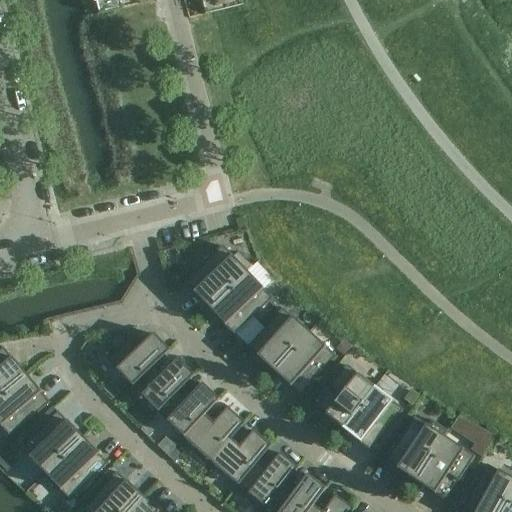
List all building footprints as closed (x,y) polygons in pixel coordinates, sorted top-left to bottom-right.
[(95,0),(99,15),(122,9),(119,0),(95,0)] [(196,0),(196,1),(201,0),(205,15),(243,6),(241,0),(196,0)] [(209,310),(247,274),(247,273),(252,268),(238,254),(233,259),(231,257),(230,259),(222,251),(224,249),(222,248),(184,284),(185,286),(187,284),(195,292),(193,294),(194,295),(196,294),(210,308),(208,310),(209,310)] [(247,274),(209,310),(209,311),(211,310),(225,324),(223,326),(224,327),(226,325),(234,333),(232,335),(234,337),(272,300),(271,299),(269,300),(261,292),(263,291),(262,289),(260,291),(246,276),(248,275),(247,274)] [(273,372),(273,373),(309,334),(308,333),(306,335),(292,322),(293,320),(292,318),(290,320),(282,313),(284,311),(282,310),(247,349),(248,350),(250,349),(258,356),(256,358),(258,359),(260,357),(274,371),(273,372)] [(309,334),(273,373),(274,374),(276,372),(290,385),(289,387),(290,389),(292,387),(300,394),(299,396),(300,397),(336,358),(334,357),(332,358),(324,351),(326,349),(324,348),(323,350),(308,336),(310,335),(309,334)] [(132,388),(169,352),(153,335),(138,350),(130,340),(107,360),(116,371),(132,388)] [(0,398),(26,376),(24,377),(11,362),(13,361),(12,359),(10,360),(3,352),(5,351),(3,349),(0,351),(0,398)] [(157,413),(193,377),(177,361),(163,375),(155,367),(170,353),(169,352),(132,388),(141,397),(157,413)] [(341,430),(342,431),(375,389),(374,388),(372,390),(357,378),(358,376),(357,375),(355,377),(346,370),(348,368),(346,367),(314,409),(315,410),(317,408),(326,415),(324,417),(326,418),(327,416),(343,428),(341,430)] [(27,377),(26,376),(0,398),(0,423),(1,425),(0,426),(0,427),(1,428),(3,427),(10,435),(8,437),(9,438),(50,404),(48,402),(47,404),(39,395),(41,394),(40,392),(38,394),(25,379),(27,377)] [(194,377),(193,377),(157,413),(166,423),(183,438),(218,401),(202,385),(188,400),(179,392),(194,377)] [(110,384),(104,390),(113,400),(120,394),(110,384)] [(375,390),(375,389),(342,431),(343,431),(345,430),(360,442),(359,444),(360,445),(362,443),(371,450),(369,452),(371,453),(403,411),(401,410),(400,412),(391,405),(393,403),(391,402),(390,404),(374,391),(375,390)] [(411,390),(404,400),(412,406),(419,396),(411,390)] [(219,401),(218,401),(183,438),(210,463),(244,424),(227,409),(213,425),(205,417),(219,401)] [(44,475),(45,476),(83,439),(82,438),(80,440),(67,426),(68,424),(67,422),(65,424),(57,416),(59,414),(58,413),(20,450),(21,451),(23,449),(31,457),(29,459),(30,461),(32,459),(46,473),(44,475)] [(414,482),(415,483),(444,439),(444,438),(448,432),(431,421),(427,427),(425,426),(424,428),(415,422),(416,420),(414,419),(385,463),(387,464),(388,462),(397,468),(396,470),(398,472),(399,470),(416,480),(414,482)] [(245,425),(244,424),(210,463),(237,486),(270,447),(253,432),(239,448),(231,441),(245,425)] [(147,426),(141,432),(148,439),(154,433),(147,426)] [(83,440),(83,439),(45,476),(47,475),(61,489),(59,491),(60,492),(62,490),(70,498),(68,500),(70,502),(108,465),(106,463),(105,465),(97,457),(99,455),(97,454),(95,456),(82,441),(83,440)] [(445,439),(444,439),(415,483),(416,484),(417,482),(434,492),(433,494),(434,496),(436,494),(445,500),(444,502),(445,503),(475,459),(473,457),(471,459),(462,453),(464,451),(462,450),(460,452),(444,441),(445,439)] [(248,495),(265,509),(297,468),(280,454),(267,471),(258,464),(271,447),(270,447),(237,486),(248,495)] [(501,511),(511,493),(511,482),(498,475),(500,473),(498,472),(497,474),(487,469),(488,467),(486,466),(460,511),(462,511),(464,511),(465,511),(501,511)] [(298,469),(297,468),(265,509),(268,511),(308,511),(325,490),(307,476),(294,493),(285,486),(298,469)] [(129,511),(143,498),(142,497),(140,499),(126,485),(128,484),(126,482),(124,484),(116,476),(118,475),(116,473),(80,511),(83,511),(84,511),(83,511),(129,511)] [(351,511),(353,510),(334,497),(323,511),(319,511),(313,507),(326,490),(325,490),(308,511),(351,511)] [(511,511),(511,493),(501,511),(511,511)] [(144,498),(143,498),(129,511),(158,511),(157,511),(154,511),(142,500),(144,498)]
